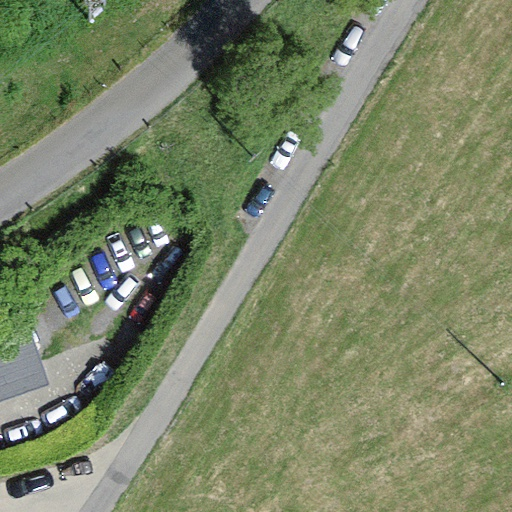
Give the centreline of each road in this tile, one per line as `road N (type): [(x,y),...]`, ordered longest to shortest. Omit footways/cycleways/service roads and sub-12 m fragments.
road 1 (residential): [(406,0),(98,500),(0,504)]
road 2 (tertiary): [(238,0),(165,78),(0,195)]
